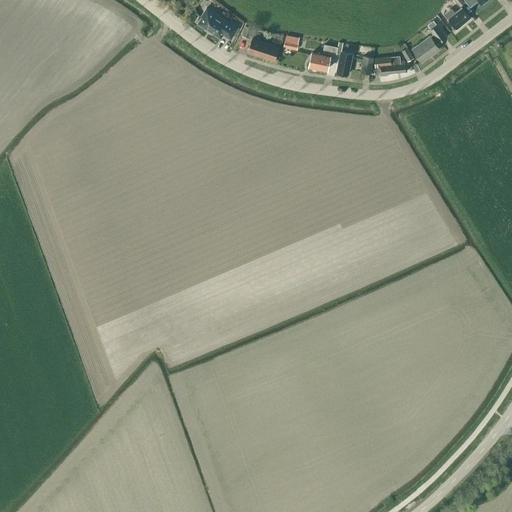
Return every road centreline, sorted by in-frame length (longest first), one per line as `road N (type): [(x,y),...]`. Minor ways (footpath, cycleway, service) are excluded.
road 1 (unclassified): [(142,0),(214,53),(266,78),(381,96),(432,78),(511,19)]
road 2 (tertiary): [(420,511),(511,412)]
